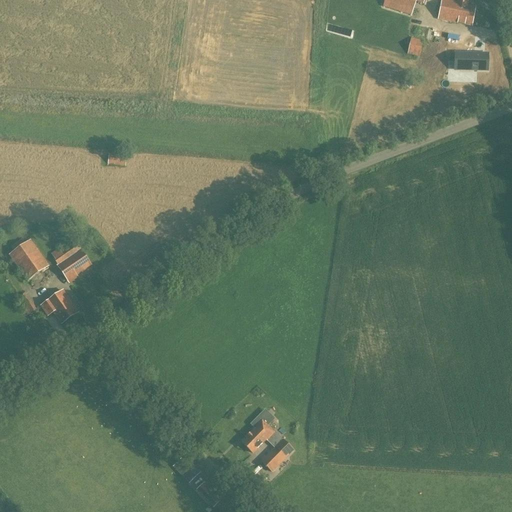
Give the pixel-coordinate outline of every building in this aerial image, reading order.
[(385,0),(383,6),(411,15),(415,1),(423,4),(424,0),(385,0)] [(467,6),(468,0),(457,0),(457,2),(442,0),(441,0),(438,20),(471,27),(476,7),(467,6)] [(444,42),(445,30),(411,26),(409,37),(444,42)] [(419,57),(423,41),(411,38),(407,54),(419,57)] [(432,70),(438,43),(425,40),(419,67),(432,70)] [(490,56),(457,62),(458,69),(462,68),(464,77),(493,72),(490,56)] [(108,153),(108,165),(125,167),(126,155),(108,153)] [(25,244),(22,239),(10,247),(13,252),(9,255),(27,282),(48,266),(30,241),(25,244)] [(91,266),(72,239),(50,254),(57,265),(57,266),(69,284),(78,278),(76,276),(91,266)] [(48,317),(54,312),(62,324),(77,314),(62,291),(41,306),(48,317)] [(36,309),(25,293),(16,299),(27,315),(36,309)] [(253,431),(241,443),(252,454),(265,440),(273,432),(268,427),(263,421),(255,429),(253,431)] [(274,448),(261,462),(272,473),(292,452),(293,451),(282,440),(274,448)] [(265,441),(260,446),(266,451),(270,446),(265,441)] [(191,485),(201,477),(186,459),(177,467),(191,485)] [(197,489),(211,504),(218,498),(204,483),(197,489)]
